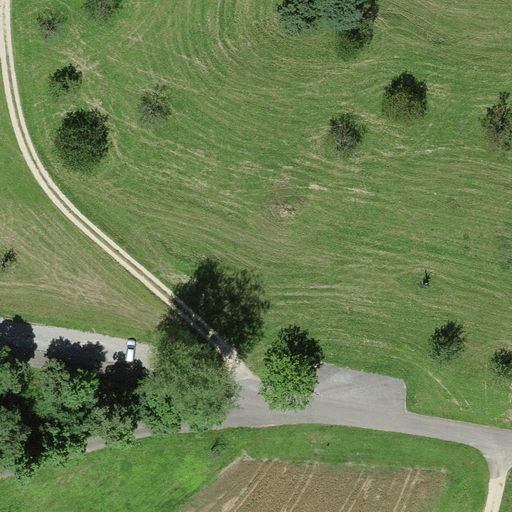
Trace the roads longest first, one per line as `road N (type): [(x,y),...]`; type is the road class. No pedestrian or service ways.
road 1 (track): [(322,410),(75,222),(24,123),(2,49),(1,0)]
road 2 (unclassified): [(511,447),(0,347)]
road 3 (track): [(0,483),(254,396)]
